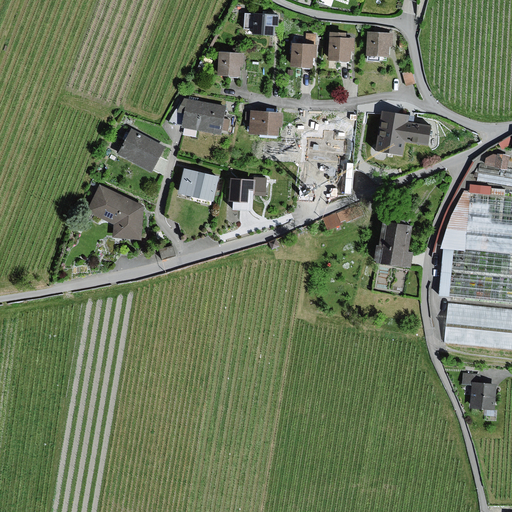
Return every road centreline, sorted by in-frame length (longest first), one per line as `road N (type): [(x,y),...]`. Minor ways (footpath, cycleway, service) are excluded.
road 1 (unclassified): [(0,298),(245,242),(455,160)]
road 2 (unclassified): [(484,511),(464,421),(424,307),(428,250),(455,160)]
road 3 (track): [(277,0),(411,30)]
